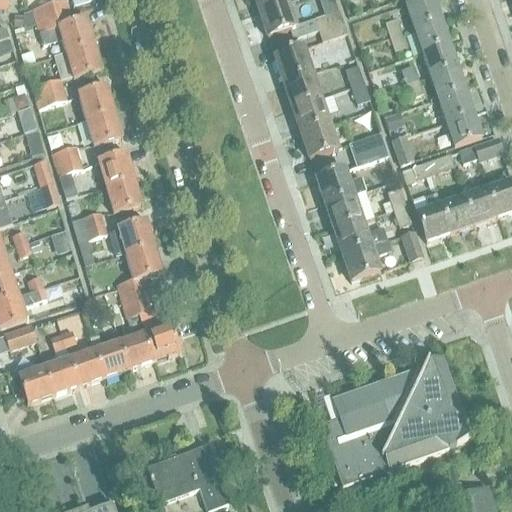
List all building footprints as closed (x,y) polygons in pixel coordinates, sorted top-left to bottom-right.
[(0,0),(0,12),(8,13),(8,0),(0,0)] [(253,0),(259,15),(287,6),(284,0),(253,0)] [(431,0),(406,8),(415,33),(442,24),(434,0),(431,0)] [(32,15),(36,27),(70,18),(66,5),(32,15)] [(287,6),(259,15),(268,41),(295,31),(287,6)] [(315,23),(319,35),(342,27),(338,15),(315,23)] [(61,45),(65,58),(94,49),(87,24),(73,28),(70,18),(36,27),(43,50),(61,45)] [(385,28),(390,42),(403,38),(398,23),(385,28)] [(415,33),(423,56),(450,47),(442,24),(415,33)] [(342,27),(319,35),(323,47),(347,39),(342,27)] [(6,33),(0,33),(0,45),(9,42),(6,33)] [(403,38),(390,42),(395,56),(407,52),(403,38)] [(423,56),(431,80),(458,71),(450,47),(423,56)] [(31,92),(35,103),(63,94),(61,86),(73,82),(73,84),(102,76),(94,49),(65,58),(54,61),(60,84),(31,92)] [(275,61),(283,86),(311,77),(303,51),(275,61)] [(345,74),(351,92),(364,87),(358,70),(345,74)] [(400,75),(405,89),(419,85),(413,70),(400,75)] [(431,80),(439,103),(466,94),(458,71),(431,80)] [(283,86),(292,113),(320,103),(311,77),(283,86)] [(419,85),(405,89),(411,103),(424,99),(419,85)] [(364,87),(351,92),(357,110),(370,105),(364,87)] [(78,99),(86,125),(114,117),(107,91),(78,99)] [(63,94),(35,103),(38,115),(67,106),(63,94)] [(439,103),(447,127),(474,118),(466,94),(439,103)] [(292,113),(301,137),(329,128),(320,103),(292,113)] [(114,117),(86,125),(93,152),(122,143),(114,117)] [(474,118),(447,127),(455,151),(482,141),(474,118)] [(329,128),(301,137),(310,163),(338,154),(329,128)] [(349,149),(353,160),(385,149),(381,138),(349,149)] [(395,145),(403,170),(417,165),(408,141),(395,145)] [(497,145),(484,149),(474,152),(477,164),(501,156),(497,145)] [(385,149),(353,160),(357,171),(388,160),(385,149)] [(51,159),(55,172),(79,164),(76,151),(51,159)] [(463,169),(477,164),(473,153),(459,157),(463,169)] [(98,166),(106,192),(134,184),(127,158),(98,166)] [(450,159),(425,167),(430,180),(454,172),(450,159)] [(79,164),(55,172),(58,182),(82,174),(79,164)] [(33,170),(40,193),(53,189),(45,166),(33,170)] [(430,180),(425,167),(412,172),(416,185),(430,180)] [(316,182),(325,209),(353,199),(365,195),(360,182),(349,186),(344,173),(316,182)] [(134,184),(106,192),(113,219),(142,210),(134,184)] [(511,188),(511,185),(487,193),(497,221),(511,215),(511,188)] [(53,189),(40,193),(46,213),(58,209),(53,189)] [(386,198),(392,214),(406,210),(399,193),(386,198)] [(487,193),(464,201),(473,229),(497,221),(487,193)] [(450,237),(440,209),(436,198),(413,206),(427,245),(450,237)] [(325,209),(334,234),(362,225),(353,199),(325,209)] [(464,201),(440,209),(450,237),(473,229),(464,201)] [(0,207),(0,232),(12,228),(4,206),(0,207)] [(406,210),(392,214),(399,232),(412,228),(406,210)] [(71,226),(75,238),(103,230),(100,218),(71,226)] [(118,237),(109,239),(117,263),(125,261),(154,252),(146,225),(117,234),(118,237)] [(334,234),(342,260),(387,244),(382,232),(366,237),(362,225),(334,234)] [(103,230),(75,238),(78,248),(106,240),(103,230)] [(401,241),(409,265),(423,261),(414,236),(401,241)] [(12,241),(16,253),(28,249),(24,237),(12,241)] [(387,244),(342,260),(351,285),(379,276),(374,261),(390,255),(387,244)] [(28,249),(16,253),(19,263),(31,259),(28,249)] [(117,290),(120,300),(144,294),(141,283),(162,277),(154,252),(125,261),(132,285),(117,290)] [(0,258),(0,283),(12,280),(4,257),(0,258)] [(0,283),(0,307),(19,301),(12,280),(0,283)] [(27,286),(31,297),(31,298),(43,294),(39,282),(27,286)] [(19,301),(0,307),(0,333),(27,324),(23,312),(47,304),(43,294),(31,298),(31,297),(19,301)] [(120,300),(123,311),(147,304),(144,294),(120,300)] [(147,304),(123,311),(126,323),(151,316),(147,304)] [(151,316),(138,320),(144,338),(153,366),(180,357),(171,329),(159,333),(153,316),(151,316)] [(4,340),(9,356),(36,347),(31,331),(4,340)] [(60,340),(65,352),(76,348),(72,336),(60,340)] [(118,346),(128,375),(153,366),(144,338),(118,346)] [(58,367),(43,372),(53,400),(78,392),(69,363),(65,352),(60,340),(50,343),(58,367)] [(94,355),(103,383),(128,375),(118,346),(102,352),(98,341),(90,343),(94,355)] [(69,363),(78,392),(103,383),(94,355),(69,363)] [(320,430),(342,492),(472,446),(443,363),(428,368),(429,366),(428,365),(420,382),(414,379),(333,407),(339,423),(320,430)] [(53,400),(43,372),(17,381),(27,409),(53,400)] [(321,406),(313,409),(315,417),(323,414),(321,406)] [(205,511),(222,511),(228,510),(209,452),(150,471),(152,477),(151,477),(153,483),(154,482),(161,507),(200,495),(205,511)] [(494,511),(488,493),(464,501),(459,487),(424,499),(428,511),(433,511),(447,507),(448,511),(494,511)]
